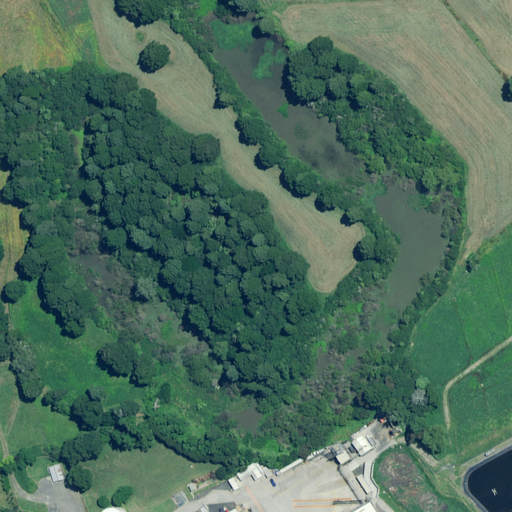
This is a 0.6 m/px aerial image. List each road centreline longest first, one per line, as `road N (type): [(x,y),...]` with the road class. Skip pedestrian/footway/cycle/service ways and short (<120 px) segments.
road 1 (track): [(64,499),(34,498),(18,487),(8,455),(3,436),(17,389),(3,290)]
road 2 (track): [(398,439),(435,462),(447,458),(446,391),(511,338)]
